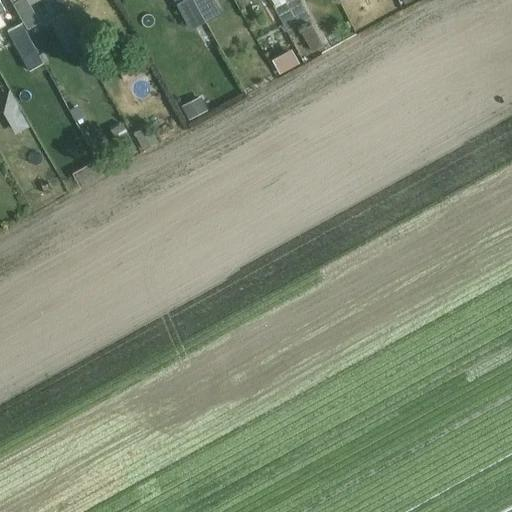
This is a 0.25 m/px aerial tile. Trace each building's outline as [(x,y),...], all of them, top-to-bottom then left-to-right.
[(38,0),(10,0),(23,22),(28,30),(39,23),(30,5),(38,0)] [(205,20),(193,0),(173,0),(176,5),(179,3),(193,28),(205,20)] [(193,0),(205,20),(206,22),(221,13),(214,0),(193,0)] [(0,1),(0,14),(3,19),(9,15),(0,1)] [(63,13),(49,21),(66,53),(81,45),(63,13)] [(8,31),(28,71),(43,64),(25,31),(28,30),(23,22),(8,31)] [(300,31),(312,53),(323,46),(311,24),(300,31)] [(289,53),(275,61),(281,73),(295,65),(289,53)] [(18,105),(9,90),(2,113),(15,135),(29,127),(17,106),(18,105)] [(201,96),(181,106),(189,121),(208,111),(201,96)] [(65,103),(56,108),(67,129),(76,124),(65,103)] [(110,130),(124,156),(136,149),(122,123),(110,130)] [(151,129),(136,137),(143,151),(157,143),(151,129)] [(95,160),(61,180),(70,195),(104,175),(95,160)]
